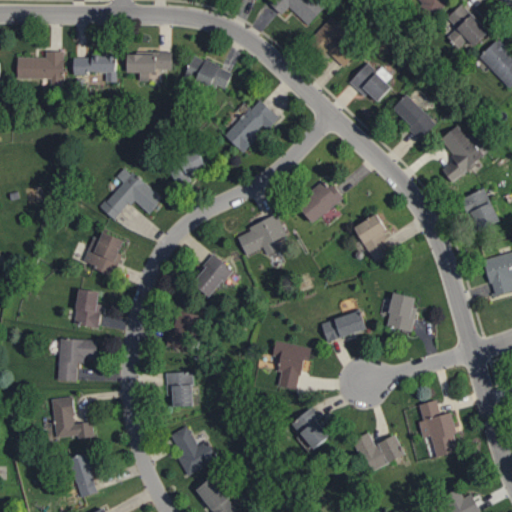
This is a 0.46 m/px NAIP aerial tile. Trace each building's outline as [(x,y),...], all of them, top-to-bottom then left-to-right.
[(283,14),(290,6),(309,24),(327,4),(322,0),(269,0),(269,1),(283,14)] [(419,0),(434,15),(449,0),(419,0)] [(457,27),(448,36),(458,48),(468,39),(474,46),(490,31),(463,2),(447,17),(457,27)] [(344,67),(359,51),(345,38),(351,32),(332,15),(312,38),(344,67)] [(480,55),(510,87),(511,84),(511,53),(498,38),(480,55)] [(18,56),(19,78),(51,77),(51,86),(64,86),(64,50),(47,50),(47,56),(18,56)] [(128,72),(140,72),(140,80),(150,80),(151,69),(173,70),(173,52),(128,51),(128,72)] [(74,72),(107,73),(107,80),(117,81),(118,55),(75,54),(74,72)] [(186,74),(225,90),(233,70),(194,54),(186,74)] [(396,79),(382,66),(378,70),(368,61),(350,81),(366,96),(370,93),(377,99),(396,79)] [(437,123),(408,93),(392,107),(422,138),(437,123)] [(280,116),(260,98),(226,134),(243,151),(266,127),(268,129),(280,116)] [(453,181),(485,157),(460,123),(441,138),(456,159),(443,169),(453,181)] [(198,175),(192,158),(170,166),(176,183),(198,175)] [(116,219),(134,198),(151,212),(164,197),(126,165),(117,175),(124,181),(101,207),(116,219)] [(333,183),(329,187),(325,182),(298,204),(313,223),(344,197),(333,183)] [(478,230),(500,220),(485,187),(463,197),(478,230)] [(390,253),(383,239),(389,236),(379,213),(356,224),(373,261),(390,253)] [(237,232),(247,254),(264,247),(268,254),(279,249),(275,240),(288,235),(279,215),(237,232)] [(127,240),(103,231),(101,237),(95,235),(84,261),(113,273),(127,240)] [(511,290),(511,251),(485,258),(494,295),(511,290)] [(193,282),(209,297),(233,271),(217,256),(193,282)] [(100,326),(103,303),(99,303),(100,290),(79,288),(75,323),(100,326)] [(412,331),(418,306),(414,305),(416,297),(395,291),(386,324),(412,331)] [(168,345),(192,351),(200,314),(176,309),(168,345)] [(367,328),(361,309),(322,322),(328,341),(367,328)] [(59,380),(79,380),(79,359),(97,360),(98,338),(60,337),(59,380)] [(312,347),(276,340),(274,355),(284,357),(278,385),(298,389),(303,364),(309,365),(312,347)] [(174,406),(195,405),(193,371),(167,372),(168,395),(174,395),(174,406)] [(52,398),(57,437),(79,434),(80,438),(95,436),(93,421),(76,422),(73,395),(52,398)] [(453,411),(441,414),(437,399),(419,403),(423,419),(419,420),(423,438),(432,436),(436,456),(459,451),(455,434),(458,433),(453,411)] [(293,421),(314,448),(330,436),(318,420),(321,417),(313,406),(293,421)] [(209,439),(198,444),(189,425),(172,433),(182,453),(179,455),(187,474),(219,459),(209,439)] [(396,434),(375,444),(369,432),(354,439),(369,471),(406,455),(396,434)] [(70,458),(82,496),(100,491),(88,452),(70,458)] [(214,511),(235,511),(238,510),(213,477),(197,489),(214,511)] [(481,511),(472,493),(464,497),(459,487),(444,495),(450,509),(444,511),(481,511)]
